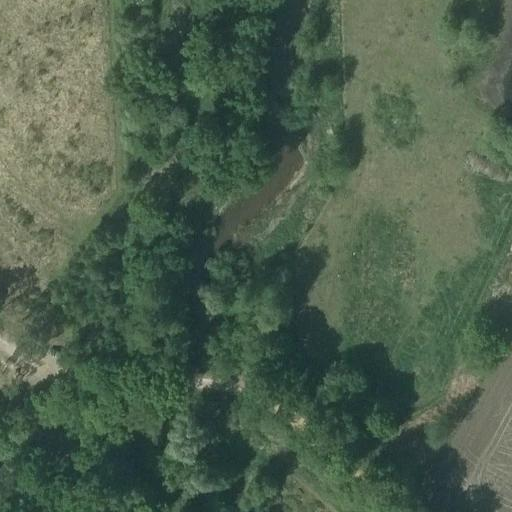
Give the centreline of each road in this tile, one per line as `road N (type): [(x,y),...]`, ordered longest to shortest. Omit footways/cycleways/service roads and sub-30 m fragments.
road 1 (unclassified): [(393,511),(315,438),(250,393),(170,383)]
road 2 (track): [(0,346),(109,378),(170,383)]
